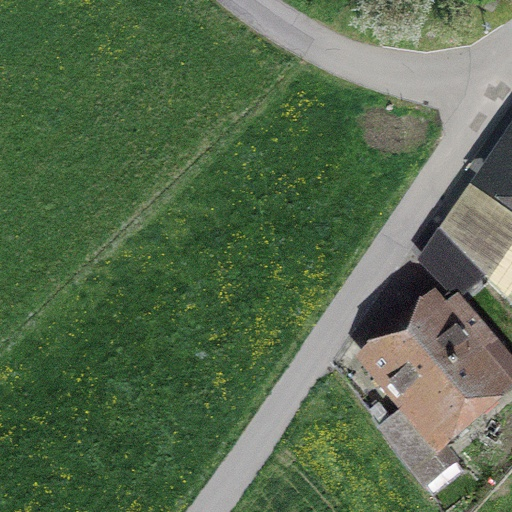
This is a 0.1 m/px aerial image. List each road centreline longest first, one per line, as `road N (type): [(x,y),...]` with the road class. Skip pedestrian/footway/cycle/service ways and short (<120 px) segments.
road 1 (unclassified): [(488,99),(330,345),(210,511)]
road 2 (residential): [(488,99),(376,73),(286,31),(242,0)]
